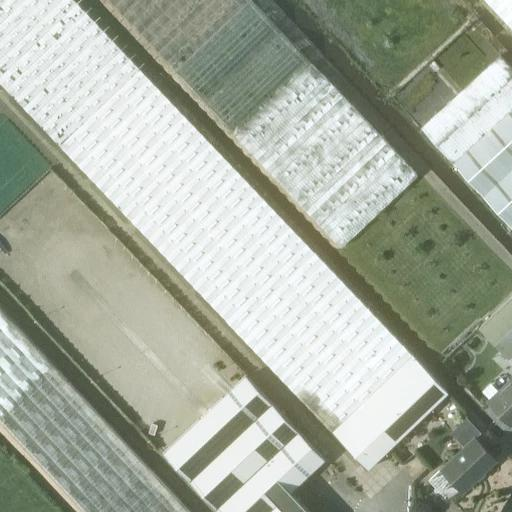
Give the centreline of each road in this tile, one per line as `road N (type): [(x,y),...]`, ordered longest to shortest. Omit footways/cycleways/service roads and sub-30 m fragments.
road 1 (track): [(331,449),(0,102)]
road 2 (track): [(511,264),(262,0)]
